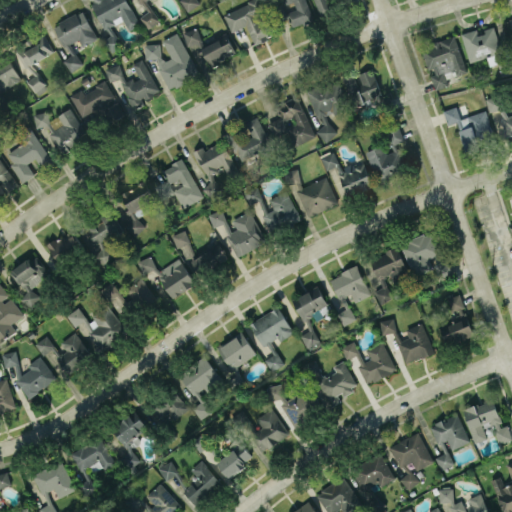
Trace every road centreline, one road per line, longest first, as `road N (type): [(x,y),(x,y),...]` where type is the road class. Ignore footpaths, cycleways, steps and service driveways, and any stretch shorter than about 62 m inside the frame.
road 1 (residential): [(0,447),(76,412),(295,259),(449,189),(511,170)]
road 2 (residential): [(469,0),(389,23),(256,81),(87,178),(0,240)]
road 3 (residential): [(380,0),(511,365)]
road 4 (residential): [(239,511),(370,420),(511,353)]
